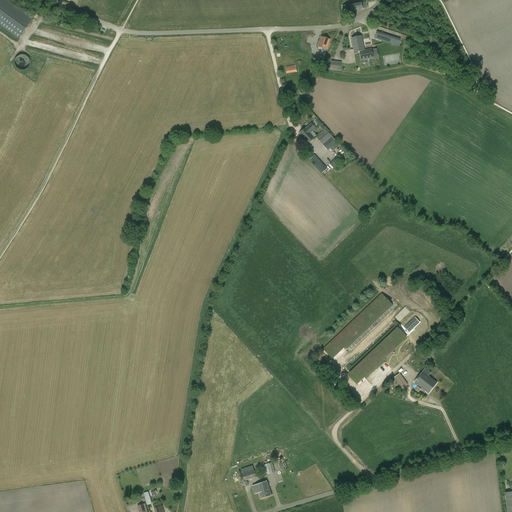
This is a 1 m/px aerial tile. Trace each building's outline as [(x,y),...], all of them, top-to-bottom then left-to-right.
[(0,0),(0,26),(18,39),(33,18),(7,0),(0,0)] [(349,5),(351,12),(367,9),(366,2),(349,5)] [(351,12),(349,5),(342,7),(344,17),(349,16),(348,12),(349,12),(351,12)] [(46,39),(74,46),(76,38),(48,31),(46,39)] [(375,38),(398,46),(400,39),(377,31),(375,38)] [(354,52),(359,51),(361,60),(373,58),(371,49),(364,51),(361,36),(351,38),(354,52)] [(325,53),(326,50),(329,40),(321,37),(318,47),(322,48),(321,52),(325,53)] [(281,60),(279,61),(279,65),(314,61),(313,51),(280,55),(281,60)] [(30,63),(30,62),(29,60),(28,58),(27,57),(26,56),(25,55),(23,55),(22,54),(20,54),(18,55),(17,56),(15,57),(14,58),(13,60),(12,62),(12,63),(12,65),(13,67),(14,68),(15,70),(16,71),(17,71),(19,72),(21,72),(23,72),(24,72),(26,71),(27,70),(28,68),(29,67),(30,65),(30,63)] [(287,74),(297,72),(296,65),(285,67),(287,74)] [(319,127),(322,124),(317,118),(314,121),(319,127)] [(305,128),(299,134),(308,143),(314,138),(310,134),(316,129),(312,124),(306,129),(305,128)] [(316,137),(322,144),(327,150),(331,147),(330,146),(335,141),(325,129),(316,137)] [(323,173),(328,168),(315,155),(310,160),(323,173)] [(382,294),(323,349),(331,357),(343,346),(345,348),(391,304),(382,294)] [(415,317),(404,328),(409,333),(420,322),(415,317)] [(356,383),(406,336),(396,326),(352,367),(354,369),(349,375),(356,383)] [(428,394),(436,383),(422,372),(414,383),(428,394)] [(401,387),(405,383),(399,375),(394,378),(401,387)] [(267,464),(270,474),(275,472),(272,463),(267,464)] [(256,478),(254,471),(252,466),(240,470),(244,482),(256,478)] [(261,499),(271,495),(267,482),(256,485),(258,493),(259,493),(261,499)] [(143,493),(146,502),(147,505),(152,504),(148,492),(143,493)]
